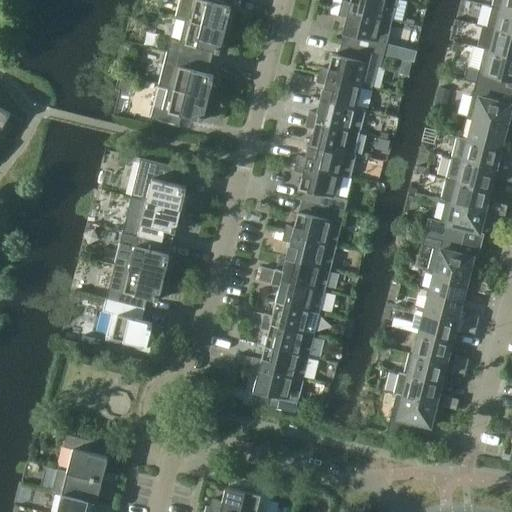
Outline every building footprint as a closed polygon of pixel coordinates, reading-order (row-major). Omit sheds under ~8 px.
[(222,4),(222,0),(179,0),(176,17),(185,19),(229,30),(232,16),(229,15),(231,6),(222,4)] [(397,0),(351,0),(351,2),(344,0),(341,0),(340,7),(392,20),(397,0)] [(511,11),(511,0),(493,0),(492,6),(511,11)] [(511,33),(511,11),(492,6),(486,27),(511,33)] [(384,54),(392,20),(340,7),(338,15),(347,17),(341,43),(384,54)] [(226,43),(229,30),(185,19),(180,41),(170,38),(167,51),(207,60),(209,49),(220,52),(222,42),(226,43)] [(511,33),(486,27),(483,26),(478,46),(484,48),(486,48),(486,49),(511,55),(511,33)] [(381,66),(384,54),(341,43),(338,55),(333,53),(330,69),(320,66),(318,74),(361,85),(367,63),(381,66)] [(511,79),(511,55),(486,49),(486,48),(484,48),(478,71),(466,68),(463,80),(475,82),(502,89),(505,77),(511,79)] [(214,74),(204,72),(207,60),(167,51),(159,85),(168,87),(212,98),(216,84),(212,83),(214,74)] [(403,59),(399,73),(408,75),(412,61),(403,59)] [(356,107),(361,85),(318,74),(316,82),(326,84),(322,99),(356,107)] [(498,101),(502,89),(475,82),(466,118),(473,120),(473,118),(506,127),(511,105),(498,101)] [(209,112),(212,98),(168,87),(163,109),(153,106),(150,119),(180,126),(182,115),(203,120),(205,111),(209,112)] [(441,87),(435,107),(446,110),(451,90),(441,87)] [(365,109),(356,107),(322,99),(319,113),(309,111),(307,118),(350,129),(360,131),(365,109)] [(0,124),(3,127),(10,113),(0,107),(0,124)] [(129,114),(128,118),(146,122),(147,118),(129,114)] [(345,151),(350,129),(307,118),(305,126),(315,128),(311,143),(345,151)] [(501,148),(506,127),(473,118),(473,120),(468,139),(501,148)] [(501,148),(468,139),(456,136),(451,157),(495,169),(501,148)] [(423,141),(421,149),(429,151),(430,143),(423,141)] [(345,151),(311,143),(308,157),(298,155),(296,163),(339,173),(345,151)] [(187,185),(176,183),(180,167),(141,157),(131,195),(140,198),(185,209),(188,195),(185,194),(187,185)] [(490,189),(495,169),(451,157),(446,178),(490,189)] [(511,163),(504,161),(501,170),(511,172),(511,163)] [(334,195),(339,173),(296,163),(294,170),(304,173),(300,188),(305,189),(302,200),(345,211),(348,198),(334,195)] [(511,181),(511,172),(501,170),(499,178),(511,181)] [(485,211),(490,189),(446,178),(441,199),(445,200),(452,202),(485,211)] [(181,223),(185,209),(140,198),(135,220),(126,218),(123,230),(162,240),(165,228),(175,231),(178,222),(181,223)] [(345,211),(302,200),(295,227),(286,224),(284,232),(336,245),(345,211)] [(479,232),(485,211),(452,202),(445,200),(440,222),(428,219),(425,231),(463,241),(466,229),(479,232)] [(493,201),(491,211),(505,215),(507,205),(493,201)] [(168,263),(170,253),(159,251),(162,240),(123,230),(114,264),(168,277),(171,263),(168,263)] [(460,253),(463,241),(425,231),(421,245),(433,248),(427,271),(434,272),(435,270),(468,278),(473,256),(460,253)] [(336,245),(284,232),(282,240),(291,242),(288,256),(331,267),(336,245)] [(331,267),(288,256),(284,271),(275,269),(273,276),(325,290),(331,267)] [(164,291),(168,277),(114,264),(105,298),(145,308),(148,296),(158,299),(161,290),(164,291)] [(462,299),(468,278),(435,270),(434,272),(430,291),(462,299)] [(325,290),(273,276),(271,284),(280,286),(277,301),(311,309),(320,312),(325,290)] [(487,283),(473,279),(471,289),(485,293),(487,283)] [(457,320),(462,299),(430,291),(424,312),(457,320)] [(142,319),(145,308),(105,298),(102,310),(112,313),(106,335),(106,338),(119,342),(120,338),(137,343),(136,346),(150,350),(154,332),(151,331),(153,322),(142,319)] [(305,331),(311,309),(277,301),(273,315),(264,313),(262,320),(305,331)] [(452,341),(457,320),(424,312),(419,333),(452,341)] [(465,312),(463,321),(477,325),(479,316),(465,312)] [(314,334),(305,331),(262,320),(260,328),(269,330),(266,345),(309,356),(314,334)] [(475,333),(477,325),(463,321),(461,330),(475,333)] [(446,362),(452,341),(419,333),(414,354),(446,362)] [(88,336),(86,343),(94,345),(96,338),(88,336)] [(309,356),(266,345),(262,359),(253,357),(251,365),(303,378),(309,356)] [(441,383),(446,362),(414,354),(409,352),(404,373),(408,375),(441,383)] [(454,354),(452,363),(466,367),(468,358),(454,354)] [(464,375),(466,367),(452,363),(450,372),(464,375)] [(303,378),(251,365),(249,372),(258,375),(255,390),(252,402),(295,412),(303,378)] [(436,404),(441,383),(408,375),(403,394),(403,395),(436,404)] [(430,426),(436,404),(403,395),(403,394),(396,393),(387,429),(414,435),(417,422),(430,426)] [(458,399),(444,395),(442,405),(456,409),(458,399)] [(313,411),(310,421),(321,424),(323,414),(313,411)] [(73,448),(67,470),(113,482),(115,474),(103,471),(107,456),(91,452),(94,440),(67,434),(63,446),(73,448)] [(111,489),(113,482),(67,470),(58,468),(53,490),(62,493),(95,501),(99,486),(111,489)] [(212,498),(210,506),(235,511),(266,511),(273,485),(231,475),(228,486),(227,486),(223,501),(212,498)] [(92,511),(95,501),(62,493),(57,511),(92,511)]
